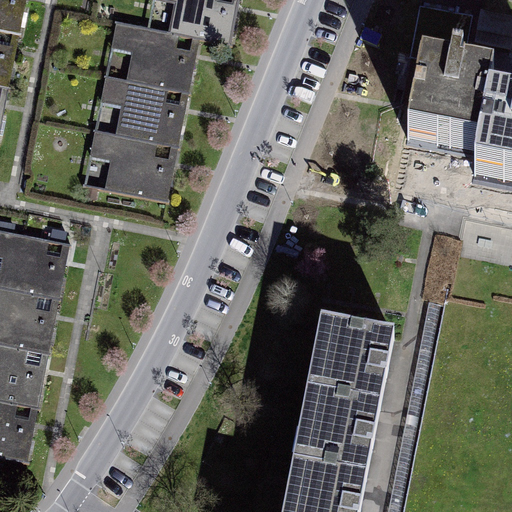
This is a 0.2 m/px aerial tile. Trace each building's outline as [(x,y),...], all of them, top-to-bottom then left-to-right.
[(28,0),(0,0),(0,31),(20,36),(28,0)] [(155,0),(154,8),(176,13),(170,41),(202,47),(231,53),(241,0),(155,0)] [(170,41),(119,30),(114,55),(134,59),(128,89),(190,102),(202,47),(170,41)] [(19,44),(0,40),(0,86),(9,89),(19,44)] [(486,156),(493,117),(498,88),(427,75),(414,143),(486,156)] [(128,89),(108,85),(103,111),(124,115),(118,143),(179,156),(190,102),(128,89)] [(0,146),(10,98),(0,96),(0,146)] [(511,120),(493,117),(486,156),(480,188),(511,194),(511,120)] [(118,143),(99,139),(94,165),(113,169),(107,197),(168,209),(179,156),(118,143)] [(69,252),(0,240),(0,265),(4,267),(0,288),(0,299),(59,310),(69,252)] [(0,299),(0,353),(50,362),(59,310),(0,299)] [(310,409),(386,420),(401,344),(325,330),(310,409)] [(0,353),(0,407),(41,414),(50,362),(0,353)] [(0,407),(0,460),(32,466),(37,434),(39,426),(41,414),(0,407)] [(386,420),(310,409),(296,478),(372,493),(386,420)] [(368,511),(372,493),(296,478),(289,511),(368,511)]
